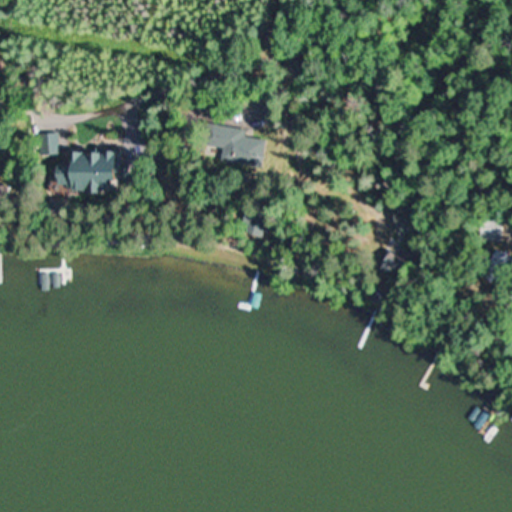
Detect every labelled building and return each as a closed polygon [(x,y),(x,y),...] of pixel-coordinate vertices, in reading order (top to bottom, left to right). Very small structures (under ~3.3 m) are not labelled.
[(248,130),(207,124),(203,147),(224,150),(222,162),(265,168),(269,140),(246,137),(248,130)] [(54,185),(66,185),(66,193),(116,192),(116,152),(54,152),(54,185)] [(508,220),(482,220),(482,241),(508,241),(508,220)] [(511,259),(511,257),(498,249),(482,275),(497,284),(511,259)] [(379,270),(400,276),(406,257),(386,250),(379,270)]
